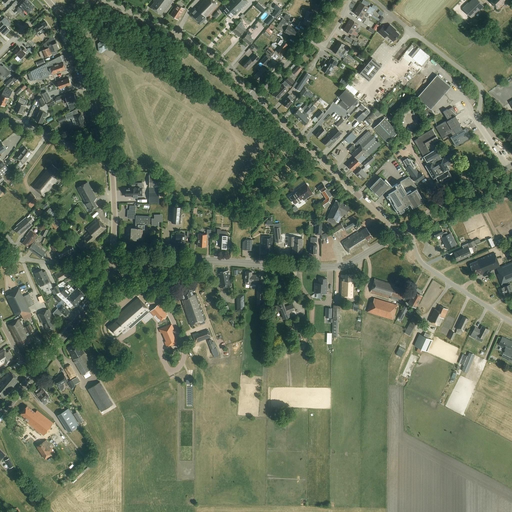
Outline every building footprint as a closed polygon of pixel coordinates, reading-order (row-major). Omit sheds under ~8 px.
[(16,9),(17,10),(18,10),(21,7),(24,4),(25,6),(30,1),(28,0),(21,0),(18,4),(19,6),(16,9)] [(172,0),(154,0),(154,2),(154,3),(150,8),(161,16),(172,0)] [(201,24),(206,19),(205,18),(207,17),(208,17),(218,7),(211,0),(203,0),(197,6),(198,7),(191,15),(201,24)] [(248,2),(246,0),(231,0),(225,6),(227,8),(223,12),(230,18),(234,14),(235,16),(248,2)] [(477,0),(471,0),(462,9),(471,19),(484,6),(477,0)] [(488,0),(489,0),(498,10),(508,0),(488,0)] [(18,10),(17,10),(16,11),(18,13),(23,8),(24,10),(27,14),(35,6),(30,1),(25,6),(24,4),(21,7),(18,10)] [(365,13),(364,14),(368,16),(369,14),(366,12),(368,8),(360,3),(357,8),(365,13)] [(4,13),(10,18),(13,16),(9,12),(12,10),(14,7),(12,5),(4,13)] [(184,9),(177,5),(171,15),(178,20),(184,9)] [(272,15),(276,18),(282,10),(275,5),(273,8),(276,10),(272,15)] [(365,13),(357,8),(353,13),(362,18),(361,19),(365,21),(366,19),(363,17),(364,14),(365,13)] [(313,13),(307,11),(303,24),(309,26),(313,13)] [(265,23),(268,26),(274,19),(271,16),(265,23)] [(290,24),(282,19),(280,23),(283,25),(281,28),(285,31),(284,32),(293,37),(296,31),(289,26),(290,24)] [(350,19),(346,25),(355,30),(354,31),(357,33),(359,31),(355,29),(358,25),(350,19)] [(246,23),(242,20),(233,30),(240,36),(244,32),(241,29),(246,23)] [(50,27),(45,21),(33,30),(38,36),(50,27)] [(9,24),(7,22),(1,27),(1,26),(0,27),(0,30),(4,35),(10,30),(7,27),(9,24)] [(355,30),(346,25),(343,30),(351,35),(351,36),(354,38),(356,36),(352,34),(354,31),(355,30)] [(393,41),(399,35),(393,30),(394,29),(390,25),(386,29),(383,26),(378,32),(383,36),(385,34),(393,41)] [(249,45),(254,40),(250,37),(247,34),(243,39),(249,45)] [(45,49),(41,51),(44,57),(51,54),(52,55),(57,53),(56,50),(59,49),(57,44),(57,43),(56,40),(55,41),(53,35),(42,45),(43,45),(44,45),(45,48),(45,49)] [(30,39),(26,43),(32,48),(35,44),(30,39)] [(278,44),(279,45),(276,51),(282,55),(288,47),(286,46),(288,44),(281,40),(278,44)] [(336,47),(341,50),(345,45),(339,41),(336,47)] [(97,44),(98,52),(101,53),(108,48),(108,45),(100,42),(97,44)] [(255,43),(245,53),(249,56),(253,51),(256,52),(260,47),(255,43)] [(25,53),(27,51),(24,48),(22,50),(19,46),(13,52),(17,56),(21,59),(26,54),(25,53)] [(341,50),(336,47),(332,51),(343,58),(345,55),(346,54),(347,53),(343,51),(341,50)] [(265,52),(271,57),(274,53),(269,48),(265,52)] [(360,52),(357,58),(363,62),(366,57),(360,52)] [(260,58),(255,54),(250,59),(249,58),(243,65),(248,70),(260,58)] [(267,54),(260,62),(265,67),(272,59),(267,54)] [(30,72),(31,73),(33,81),(52,74),(61,71),(61,70),(66,69),(61,55),(30,72)] [(368,81),(381,66),(372,58),(359,74),(368,81)] [(337,63),(331,59),(329,62),(326,60),(325,63),(321,70),(328,74),(334,66),(335,66),(337,63)] [(3,65),(2,67),(0,66),(0,65),(0,75),(0,76),(2,74),(6,77),(10,73),(7,69),(3,65)] [(268,73),(262,67),(259,70),(260,70),(255,76),(259,81),(265,75),(265,76),(268,73)] [(360,101),(371,110),(400,81),(388,71),(360,101)] [(300,92),(307,80),(311,75),(306,72),(295,89),(300,92)] [(427,107),(422,112),(426,119),(432,116),(433,114),(430,110),(450,87),(437,75),(417,98),(427,107)] [(282,84),(272,94),(278,99),(288,89),(286,87),(288,85),(290,86),(294,81),(289,76),(284,81),(285,81),(282,84)] [(67,88),(72,87),(71,85),(69,78),(57,82),(59,89),(67,86),(67,88)] [(10,79),(5,84),(9,88),(14,83),(10,79)] [(10,91),(5,88),(0,98),(0,104),(1,105),(3,106),(4,106),(7,102),(9,100),(8,99),(7,98),(10,91)] [(346,111),(350,107),(356,100),(345,90),(339,97),(342,100),(339,104),(346,111)] [(47,92),(42,94),(46,102),(51,100),(47,92)] [(65,99),(62,100),(64,103),(67,102),(68,105),(69,110),(76,107),(74,103),(77,102),(74,95),(65,98),(65,99)] [(293,98),(290,95),(285,100),(285,101),(282,103),(287,108),(293,102),(291,100),(293,98)] [(25,101),(20,98),(15,111),(18,112),(18,113),(20,114),(21,114),(23,109),(24,110),(25,107),(25,106),(23,105),(25,101)] [(42,98),(37,100),(40,107),(45,105),(42,98)] [(294,115),(299,120),(306,113),(312,106),(310,109),(306,105),(303,107),(302,109),(304,111),(301,113),(298,110),(294,115)] [(306,113),(299,120),(304,125),(309,120),(307,118),(308,116),(308,115),(314,108),(312,106),(306,113)] [(368,125),(383,112),(378,107),(364,121),(368,125)] [(451,133),(453,136),(456,134),(453,129),(461,125),(455,116),(457,115),(452,107),(448,110),(447,109),(443,111),(447,120),(435,127),(442,138),(451,133)] [(47,113),(39,110),(35,120),(42,123),(47,113)] [(315,116),(319,120),(324,114),(320,110),(315,116)] [(72,112),(65,115),(67,120),(71,118),(74,125),(77,124),(78,128),(85,125),(82,117),(81,113),(73,116),(72,112)] [(364,113),(363,112),(356,119),(360,123),(367,116),(364,113)] [(373,128),(386,142),(397,132),(384,118),(373,128)] [(328,129),(325,127),(323,129),(322,128),(319,130),(320,131),(316,135),(319,138),(322,135),(322,136),(328,129)] [(342,134),(335,127),(327,136),(328,136),(322,142),(327,147),(335,139),(336,140),(342,134)] [(438,140),(432,129),(417,137),(418,138),(414,141),(427,162),(428,164),(425,166),(433,179),(436,178),(439,183),(451,176),(448,171),(449,170),(447,166),(453,162),(449,155),(443,158),(441,159),(439,155),(440,154),(437,149),(430,153),(427,147),(438,140)] [(380,145),(368,131),(357,142),(360,145),(353,152),(352,151),(351,152),(352,154),(351,154),(355,158),(347,165),(352,171),(360,163),(380,145)] [(461,131),(456,134),(453,136),(457,143),(468,137),(465,133),(463,135),(461,131)] [(16,159),(20,161),(25,155),(25,154),(28,150),(25,147),(16,159)] [(25,155),(20,161),(23,164),(29,157),(28,157),(32,152),(28,150),(25,154),(25,155)] [(372,156),(362,164),(365,167),(368,164),(374,159),(372,156)] [(413,178),(416,176),(418,174),(414,169),(416,168),(410,159),(409,160),(408,158),(403,161),(406,167),(405,167),(413,178)] [(0,175),(8,169),(3,162),(0,164),(0,175)] [(62,173),(52,164),(47,170),(45,171),(32,186),(44,196),(55,183),(57,185),(57,184),(60,187),(62,185),(57,180),(60,177),(59,176),(62,173)] [(361,168),(356,174),(362,181),(367,176),(368,175),(365,173),(364,172),(362,170),(361,168)] [(10,171),(8,169),(0,175),(0,183),(4,180),(2,177),(10,171)] [(17,176),(21,179),(25,174),(21,171),(20,172),(18,175),(17,176)] [(421,172),(418,174),(416,176),(413,178),(416,183),(424,177),(421,172)] [(149,202),(149,203),(158,203),(158,175),(149,175),(149,202)] [(380,177),(369,188),(379,197),(387,190),(389,193),(386,195),(398,214),(408,208),(407,205),(409,204),(412,208),(423,201),(416,188),(411,191),(410,190),(415,187),(409,176),(392,187),(385,180),(384,181),(380,177)] [(96,198),(87,182),(77,188),(87,207),(88,207),(90,211),(97,207),(94,201),(96,198)] [(125,191),(125,195),(134,195),(134,197),(138,197),(138,196),(143,196),(143,188),(139,188),(139,183),(133,183),(133,185),(130,185),(130,188),(126,188),(126,191),(125,191)] [(313,194),(306,183),(296,190),(297,192),(290,197),(295,204),(302,199),(303,201),(313,194)] [(323,184),(317,187),(321,193),(326,189),(323,184)] [(326,189),(322,192),(321,193),(326,199),(322,202),(325,207),(330,204),(330,203),(331,197),(332,196),(326,189)] [(39,201),(31,193),(23,202),(30,209),(39,201)] [(336,222),(338,223),(342,215),(343,216),(345,213),(346,214),(350,207),(336,200),(327,217),(328,218),(327,221),(335,225),(336,222)] [(172,208),(171,220),(171,223),(180,224),(181,207),(172,207),(172,208)] [(52,222),(50,225),(55,230),(63,222),(57,216),(51,221),(52,222)] [(150,217),(136,216),(135,229),(131,228),(131,239),(136,239),(142,239),(142,229),(144,229),(145,224),(149,224),(150,217)] [(34,221),(30,217),(27,219),(26,218),(17,225),(18,226),(15,229),(20,235),(32,225),(30,223),(34,221)] [(76,244),(82,250),(97,236),(98,237),(106,229),(106,228),(97,218),(86,228),(89,231),(84,236),(84,237),(76,244)] [(314,226),(313,234),(320,234),(320,222),(311,222),(311,225),(314,226)] [(63,223),(58,228),(63,232),(68,228),(63,223)] [(273,224),(274,230),(275,242),(281,241),(280,228),(281,228),(281,224),(273,224)] [(341,224),(320,237),(322,240),(329,236),(329,237),(341,229),(342,231),(345,230),(341,224)] [(372,237),(366,228),(358,233),(357,232),(342,242),(350,254),(369,242),(368,240),(372,237)] [(443,234),(440,228),(432,232),(435,237),(440,235),(442,237),(441,238),(446,249),(456,245),(450,233),(446,235),(445,233),(443,234)] [(211,230),(207,229),(207,234),(198,234),(198,246),(206,247),(207,237),(211,237),(211,230)] [(221,230),(217,229),(217,235),(221,236),(220,248),(228,249),(229,236),(227,236),(227,231),(221,231),(221,230)] [(38,235),(31,230),(26,237),(27,238),(22,243),(28,248),(38,235)] [(185,234),(176,234),(176,241),(178,241),(178,245),(184,246),(185,234)] [(273,237),(264,236),(261,236),(261,241),(262,241),(262,247),(261,247),(261,252),(263,252),(262,253),(270,254),(270,250),(271,250),(271,242),(272,242),(273,237)] [(294,237),(288,237),(287,243),(292,244),(292,253),(302,254),(302,239),(294,238),(294,237)] [(242,242),(242,250),(243,250),(245,250),(250,250),(251,240),(246,240),(245,240),(242,242)] [(475,245),(473,241),(462,246),(463,249),(454,253),(457,261),(471,255),(468,248),(475,245)] [(45,252),(33,243),(29,249),(35,254),(40,258),(45,252)] [(74,251),(71,243),(56,251),(60,259),(67,255),(67,254),(74,251)] [(477,261),(469,264),(474,275),(479,273),(480,272),(481,275),(497,268),(499,273),(496,274),(500,285),(511,280),(511,262),(500,267),(494,253),(477,260),(477,261)] [(70,275),(66,269),(61,272),(60,271),(55,275),(58,281),(61,280),(61,281),(70,275)] [(43,272),(42,270),(35,273),(37,277),(36,277),(40,286),(51,281),(45,271),(43,272)] [(230,287),(228,271),(220,272),(220,274),(218,274),(220,289),(230,287)] [(245,272),(245,281),(245,285),(251,285),(251,282),(253,282),(258,282),(258,277),(259,275),(252,275),(252,272),(245,272)] [(341,275),(340,298),(353,298),(354,281),(353,281),(354,275),(341,275)] [(326,279),(319,279),(318,284),(315,284),(314,293),(326,294),(327,284),(326,284),(326,279)] [(394,285),(374,279),(370,292),(402,302),(406,291),(393,287),(394,285)] [(502,287),(498,289),(502,297),(507,295),(506,293),(511,291),(511,290),(511,288),(510,284),(509,284),(502,287)] [(54,289),(52,290),(54,295),(61,291),(58,285),(53,287),(54,289)] [(72,293),(65,287),(57,295),(62,300),(64,302),(67,299),(75,306),(85,295),(77,287),(72,293)] [(16,315),(20,313),(29,309),(28,308),(23,297),(19,288),(10,292),(11,294),(6,296),(16,315)] [(196,294),(193,295),(191,289),(181,293),(184,300),(182,300),(184,305),(183,305),(190,326),(205,320),(196,294)] [(422,296),(414,292),(408,303),(416,307),(422,296)] [(28,294),(23,297),(28,308),(34,305),(28,294)] [(128,330),(149,311),(138,298),(117,317),(119,319),(109,327),(117,336),(126,327),(128,330)] [(393,321),(397,306),(374,298),(372,303),(370,302),(366,312),(393,321)] [(284,307),(283,303),(275,306),(277,311),(280,310),(283,319),(291,316),(290,313),(295,311),(293,304),(284,307)] [(70,312),(62,304),(58,309),(66,316),(70,312)] [(149,312),(154,316),(155,315),(161,321),(167,315),(158,304),(149,312)] [(447,310),(440,306),(437,311),(434,309),(429,321),(438,326),(442,318),(443,319),(447,310)] [(29,309),(20,313),(23,319),(29,316),(28,315),(31,313),(29,309)] [(53,319),(49,309),(38,315),(42,324),(44,323),(47,331),(56,327),(52,319),(53,319)] [(414,315),(404,334),(410,336),(419,318),(414,315)] [(468,320),(462,317),(459,322),(455,329),(463,332),(468,320)] [(302,319),(292,323),(294,328),(304,325),(304,324),(307,323),(306,318),(302,319)] [(27,333),(19,319),(8,325),(19,347),(31,341),(28,335),(34,332),(30,324),(25,327),(28,333),(27,333)] [(171,346),(170,346),(176,343),(174,338),(171,331),(173,329),(171,325),(159,330),(161,333),(162,333),(166,341),(164,342),(167,348),(171,346)] [(488,330),(481,326),(479,330),(474,327),(471,333),(472,333),(471,336),(474,337),(475,335),(483,339),(484,337),(488,330)] [(204,333),(197,336),(199,342),(206,340),(204,333)] [(423,351),(427,352),(432,340),(428,338),(429,335),(425,333),(423,336),(419,334),(414,346),(418,348),(416,352),(421,355),(423,351)] [(499,344),(498,345),(505,348),(502,353),(503,354),(501,357),(505,359),(506,359),(507,356),(511,358),(509,361),(511,362),(511,349),(510,348),(511,342),(502,337),(499,344)] [(81,351),(78,346),(69,350),(72,356),(74,359),(73,359),(83,376),(94,369),(83,350),(81,351)] [(7,353),(4,349),(0,351),(0,366),(4,364),(5,365),(13,360),(12,359),(13,358),(9,351),(7,353)] [(460,359),(458,364),(469,368),(473,356),(467,354),(465,361),(460,359)] [(76,376),(70,365),(64,368),(71,379),(76,376)] [(5,376),(1,380),(5,383),(6,382),(12,388),(18,381),(15,378),(17,376),(10,371),(5,376)] [(58,387),(58,386),(61,391),(62,391),(63,390),(63,389),(64,388),(64,387),(64,386),(64,385),(63,384),(68,381),(64,373),(59,376),(60,376),(54,380),(58,387)] [(5,383),(1,380),(0,381),(0,394),(4,398),(12,388),(6,382),(5,383)] [(100,382),(88,389),(101,411),(113,404),(100,382)] [(49,396),(41,386),(36,389),(35,389),(34,390),(34,391),(33,392),(42,403),(42,402),(44,404),(48,402),(46,399),(49,396)] [(35,412),(27,406),(23,411),(21,413),(22,413),(21,414),(26,418),(25,419),(28,422),(27,423),(44,436),(54,423),(37,410),(35,412)] [(69,432),(79,426),(68,408),(58,415),(69,432)] [(44,459),(49,457),(51,455),(52,457),(53,456),(54,458),(57,456),(46,440),(44,442),(43,441),(35,446),(44,459)] [(9,468),(13,466),(9,458),(5,460),(9,468)]
